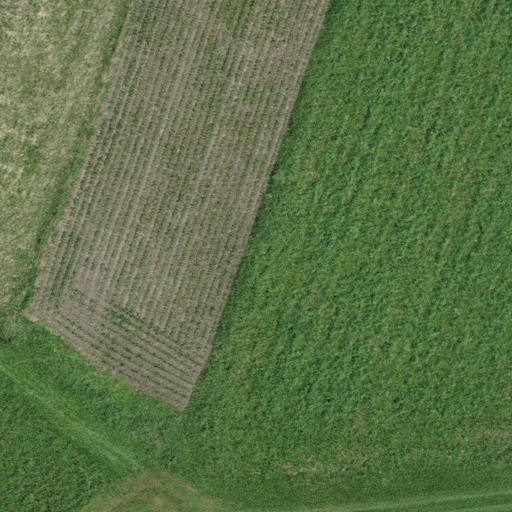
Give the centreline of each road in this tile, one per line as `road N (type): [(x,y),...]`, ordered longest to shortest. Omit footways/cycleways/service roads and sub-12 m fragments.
road 1 (track): [(205,511),(102,448),(0,358)]
road 2 (track): [(511,495),(336,511)]
